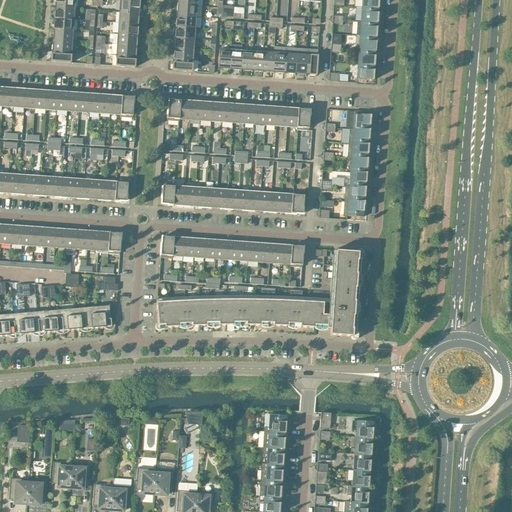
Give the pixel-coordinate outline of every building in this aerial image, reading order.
[(74,9),(74,0),(55,0),(55,8),(74,9)] [(377,9),(377,0),(361,0),(361,8),(377,9)] [(138,14),(139,3),(120,1),(119,12),(138,14)] [(195,18),(196,7),(177,5),(176,16),(195,18)] [(73,20),(74,9),(55,8),(54,18),(73,20)] [(376,23),(377,9),(361,8),(360,22),(376,23)] [(137,24),(138,14),(119,12),(118,23),(137,24)] [(194,29),(195,18),(176,16),(175,27),(194,29)] [(72,31),(73,20),(54,18),(53,29),(72,31)] [(375,38),(376,23),(360,22),(359,36),(356,36),(375,38)] [(136,35),(137,24),(118,23),(117,34),(136,35)] [(193,39),(194,29),(175,27),(174,38),(193,39)] [(71,41),(72,31),(53,29),(52,40),(71,41)] [(136,46),(136,35),(117,34),(116,45),(136,46)] [(374,52),(375,38),(356,36),(354,50),(374,52)] [(193,50),(193,39),(174,38),(173,49),(193,50)] [(71,52),(71,41),(52,40),(51,51),(71,52)] [(135,57),(136,46),(116,45),(116,55),(135,57)] [(229,70),(239,71),(241,52),(241,47),(230,46),(230,51),(229,70)] [(272,73),(282,74),(284,48),(273,48),(273,54),(272,73)] [(282,74),(293,75),(295,49),(284,48),(282,74)] [(192,61),(193,50),(173,49),(173,59),(192,61)] [(293,75),(304,75),(306,50),(295,49),(293,75)] [(229,70),(230,51),(219,50),(218,54),(217,65),(218,65),(217,69),(229,70)] [(304,75),(315,76),(316,72),(316,61),(317,51),(306,50),(304,75)] [(373,66),(374,52),(354,50),(354,51),(358,51),(357,65),(373,66)] [(70,63),(71,52),(51,51),(51,62),(55,62),(65,63),(70,63)] [(250,72),(251,52),(241,52),(239,71),(250,72)] [(261,72),(262,53),(251,52),(250,72),(261,72)] [(272,73),(273,54),(262,53),(261,72),(272,73)] [(134,68),(135,57),(116,55),(115,67),(119,67),(130,68),(134,68)] [(191,72),(192,61),(173,59),(172,71),(176,71),(187,72),(191,72)] [(372,81),(373,66),(357,65),(356,80),(372,81)] [(338,82),(339,74),(328,74),(325,77),(325,78),(328,82),(338,82)] [(12,108),(14,90),(3,89),(2,107),(12,108)] [(23,109),(25,90),(14,90),(12,108),(23,109)] [(34,109),(35,91),(25,90),(23,109),(34,109)] [(45,110),(46,92),(35,91),(34,109),(45,110)] [(56,111),(57,93),(46,92),(45,110),(56,111)] [(67,112),(68,93),(57,93),(56,111),(67,112)] [(77,113),(79,94),(68,93),(67,112),(77,113)] [(88,113),(89,95),(79,94),(77,113),(88,113)] [(99,114),(100,96),(89,95),(88,113),(99,114)] [(110,115),(111,97),(100,96),(99,114),(110,115)] [(120,118),(122,97),(111,97),(110,115),(120,116),(120,118)] [(122,97),(120,118),(132,119),(133,98),(122,97)] [(178,122),(179,101),(168,101),(166,121),(178,122)] [(189,120),(190,102),(179,101),(178,122),(179,120),(189,120)] [(200,121),(201,103),(190,102),(189,120),(200,121)] [(210,122),(212,104),(201,103),(200,121),(210,122)] [(221,123),(222,105),(212,104),(210,122),(221,123)] [(232,124),(233,105),(222,105),(221,123),(232,124)] [(243,124),(244,106),(233,105),(232,124),(243,124)] [(254,125),(255,107),(244,106),(243,124),(254,125)] [(264,126),(266,108),(255,107),(254,125),(264,126)] [(275,127),(277,108),(266,108),(264,126),(275,127)] [(286,127),(287,109),(277,108),(275,127),(286,127)] [(297,131),(298,110),(287,109),(286,127),(296,128),(296,131),(297,131)] [(298,110),(297,131),(308,131),(309,111),(298,110)] [(361,116),(361,112),(354,112),(352,130),(349,129),(349,130),(369,131),(370,116),(361,116)] [(368,146),(369,131),(349,130),(348,144),(368,146)] [(367,160),(368,146),(348,144),(347,158),(367,160)] [(365,174),(367,160),(347,158),(347,159),(350,159),(349,173),(365,174)] [(364,189),(365,174),(349,173),(348,187),(345,187),(364,189)] [(17,194),(18,176),(8,175),(6,194),(17,194)] [(28,195),(29,177),(18,176),(17,194),(28,195)] [(39,196),(40,178),(29,177),(28,195),(39,196)] [(50,197),(51,178),(40,178),(39,196),(50,197)] [(60,197),(62,179),(51,178),(50,197),(60,197)] [(71,198),(73,180),(62,179),(60,197),(71,198)] [(82,199),(83,181),(73,180),(71,198),(82,199)] [(93,200),(94,182),(83,181),(82,199),(93,200)] [(114,201),(116,181),(115,181),(115,183),(105,182),(104,200),(114,201)] [(116,181),(114,201),(126,202),(127,181),(116,181)] [(104,200),(105,182),(94,182),(93,200),(104,200)] [(172,205),(173,185),(162,184),(161,205),(172,205)] [(183,206),(184,188),(174,187),(174,185),(173,185),(172,205),(183,206)] [(363,203),(364,189),(345,187),(344,202),(363,203)] [(193,207),(195,189),(184,188),(183,206),(193,207)] [(204,208),(205,189),(195,189),(193,207),(204,208)] [(215,208),(216,190),(205,189),(204,208),(215,208)] [(226,209),(227,191),(216,190),(215,208),(226,209)] [(237,210),(238,192),(227,191),(226,209),(237,210)] [(248,211),(249,193),(238,192),(237,210),(248,211)] [(258,212),(260,193),(249,193),(248,211),(258,212)] [(269,212),(270,194),(260,193),(258,212),(269,212)] [(291,214),(292,193),(291,193),(291,196),(281,195),(280,213),(291,214)] [(292,193),(291,214),(302,215),(304,194),(292,193)] [(280,213),(281,195),(270,194),(269,212),(280,213)] [(362,218),(363,203),(344,202),(343,216),(362,218)] [(318,218),(328,219),(329,211),(318,210),(315,213),(315,214),(315,215),(318,218)] [(0,244),(10,245),(12,227),(1,226),(0,240),(0,244)] [(21,246),(23,228),(12,227),(10,245),(21,246)] [(32,247),(33,228),(23,228),(21,246),(32,247)] [(43,247),(44,229),(33,228),(32,247),(43,247)] [(54,248),(55,230),(44,229),(43,247),(54,248)] [(65,249),(66,231),(55,230),(54,248),(65,249)] [(75,250),(77,231),(66,231),(65,249),(75,250)] [(86,251),(87,232),(77,231),(75,250),(86,251)] [(97,251),(98,233),(87,232),(86,251),(97,251)] [(108,254),(109,234),(98,233),(97,251),(107,252),(107,254),(108,254)] [(109,234),(108,254),(119,255),(120,235),(109,234)] [(171,259),(172,238),(161,238),(160,258),(171,259)] [(182,257),(183,239),(172,238),(171,259),(172,259),(172,257),(182,257)] [(193,258),(194,240),(183,239),(182,257),(193,258)] [(203,259),(205,241),(194,240),(193,258),(203,259)] [(214,260),(215,241),(205,241),(203,259),(214,260)] [(225,260),(226,242),(215,241),(214,260),(225,260)] [(236,261),(237,243),(226,242),(225,260),(236,261)] [(247,262),(248,244),(237,243),(236,261),(247,262)] [(258,263),(259,244),(248,244),(247,262),(258,263)] [(268,263),(270,245),(259,244),(258,263),(268,263)] [(279,264),(280,246),(270,245),(268,263),(279,264)] [(290,267),(291,247),(280,246),(279,264),(289,265),(289,267),(290,267)] [(291,247),(290,267),(301,268),(303,248),(291,247)] [(355,323),(356,309),(357,295),(358,288),(359,288),(360,284),(361,282),(361,280),(360,276),(359,275),(359,268),(360,260),(361,261),(362,257),(363,254),(362,252),(361,251),(359,250),(357,251),(356,253),(335,252),(334,266),(333,279),(330,279),(330,280),(329,293),(329,301),(322,301),(322,307),(321,321),(321,327),(326,327),(326,329),(329,330),(329,336),(352,337),(352,331),(355,331),(355,323)] [(219,326),(226,326),(233,326),(233,327),(237,328),(240,328),(242,328),(246,327),(246,326),(253,326),(260,326),(260,327),(264,328),(266,328),(269,328),(273,327),(273,326),(280,326),(287,327),(287,328),(291,329),(293,329),(296,329),(300,328),(300,327),(307,328),(315,328),(315,326),(321,327),(321,321),(322,307),(322,301),(309,300),(308,300),(308,302),(295,302),(281,301),(267,301),(253,300),(240,300),(226,300),(212,301),(198,301),(184,302),(170,302),(156,303),(157,315),(156,315),(157,324),(156,325),(155,326),(155,328),(155,330),(157,331),(159,331),(162,330),(165,329),(165,328),(172,328),(179,327),(179,328),(183,329),(185,329),(188,329),(192,328),(192,327),(199,326),(206,326),(206,327),(210,328),(212,328),(215,328),(219,327),(219,326)] [(96,307),(98,328),(103,328),(106,330),(109,330),(112,330),(113,329),(114,327),(113,325),(112,323),(110,323),(110,319),(109,306),(96,307)] [(93,329),(98,328),(96,307),(84,308),(86,332),(90,331),(93,329)] [(83,332),(86,332),(84,308),(72,309),(74,330),(79,330),(83,332)] [(69,331),(74,330),(72,309),(60,310),(62,334),(66,334),(69,331)] [(59,334),(62,334),(60,310),(48,311),(50,333),(55,332),(59,334)] [(45,333),(50,333),(48,311),(36,312),(38,336),(42,335),(45,333)] [(35,336),(38,336),(36,312),(24,313),(26,335),(31,334),(35,336)] [(21,335),(26,335),(24,313),(12,314),(15,338),(18,338),(21,335)] [(11,338),(15,338),(12,314),(1,316),(2,337),(8,336),(11,338)] [(263,432),(284,433),(285,417),(278,416),(278,414),(269,413),(268,428),(264,428),(263,432)] [(320,413),(320,414),(319,429),(329,429),(331,414),(320,413)] [(186,414),(186,420),(188,425),(200,426),(201,414),(186,414)] [(350,438),(371,440),(372,423),(368,423),(368,420),(361,420),(360,422),(352,421),(351,431),(355,431),(355,438),(350,438)] [(60,430),(74,429),(74,421),(59,422),(60,430)] [(18,426),(16,442),(28,443),(29,427),(18,426)] [(45,429),(44,444),(51,444),(52,430),(45,429)] [(283,450),(284,433),(263,432),(262,448),(283,450)] [(370,456),(371,440),(350,438),(350,447),(354,447),(354,454),(349,454),(349,455),(350,455),(350,454),(354,454),(354,455),(370,456)] [(282,466),(283,450),(262,448),(262,452),(267,452),(266,465),(282,466)] [(330,462),(330,454),(317,453),(317,461),(330,462)] [(369,472),(370,456),(354,455),(353,470),(348,470),(348,471),(349,470),(352,471),(369,472)] [(69,489),(71,464),(53,462),(51,484),(57,485),(57,488),(69,489)] [(71,464),(69,489),(82,490),(82,487),(88,487),(90,465),(71,464)] [(282,466),(266,465),(261,464),(260,480),(281,482),(282,466)] [(153,495),(155,470),(137,468),(135,490),(141,491),(141,494),(153,495)] [(155,470),(153,495),(166,496),(166,493),(172,493),(174,471),(155,470)] [(367,488),(369,472),(352,471),(351,487),(347,486),(347,487),(367,488)] [(26,505),(28,480),(10,478),(8,500),(14,501),(14,504),(26,505)] [(112,490),(110,511),(123,511),(123,508),(129,509),(130,487),(131,480),(113,479),(113,486),(112,486),(112,490)] [(28,480),(26,505),(39,506),(39,502),(45,503),(47,481),(39,481),(29,480),(28,480)] [(279,498),(281,482),(260,480),(259,496),(279,498)] [(93,484),(92,506),(98,507),(98,510),(110,511),(112,490),(100,489),(101,485),(93,484)] [(177,490),(175,511),(194,511),(196,492),(196,485),(179,484),(177,485),(177,490)] [(366,504),(367,488),(347,487),(346,495),(351,496),(350,503),(366,504)] [(196,492),(194,511),(212,511),(214,493),(196,492)] [(278,511),(279,498),(259,496),(258,500),(263,501),(262,511),(278,511)] [(344,502),(343,511),(365,511),(366,504),(350,503),(344,502)]
